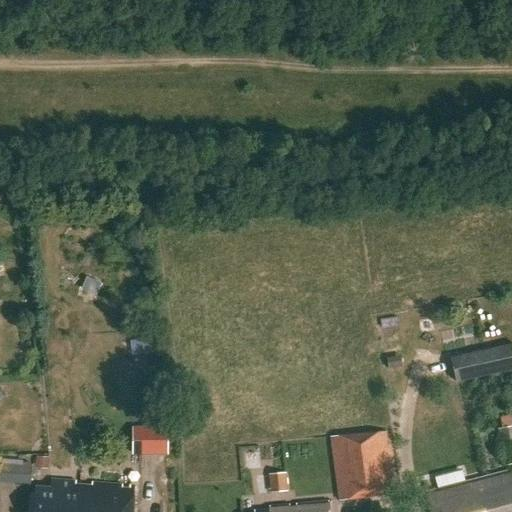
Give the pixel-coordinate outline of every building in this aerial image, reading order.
[(511,344),(484,351),(491,378),(511,373),(511,344)] [(491,378),(484,351),(450,358),(456,386),(491,378)] [(386,359),(388,370),(398,368),(396,357),(386,359)] [(511,429),(498,431),(504,466),(511,464),(511,429)] [(330,438),(339,503),(395,495),(387,430),(330,438)] [(134,452),(167,452),(167,431),(158,431),(133,431),(134,452)] [(34,469),(47,470),(48,459),(36,458),(34,469)] [(0,483),(16,485),(17,466),(0,464),(0,483)] [(511,511),(511,469),(496,474),(505,511),(511,511)] [(268,476),(270,494),(287,493),(286,474),(268,476)] [(433,511),(505,511),(496,474),(428,491),(433,511)] [(136,511),(138,486),(115,485),(55,481),(54,489),(40,488),(38,511),(136,511)] [(331,511),(330,501),(271,508),(270,511),(259,511),(331,511)]
